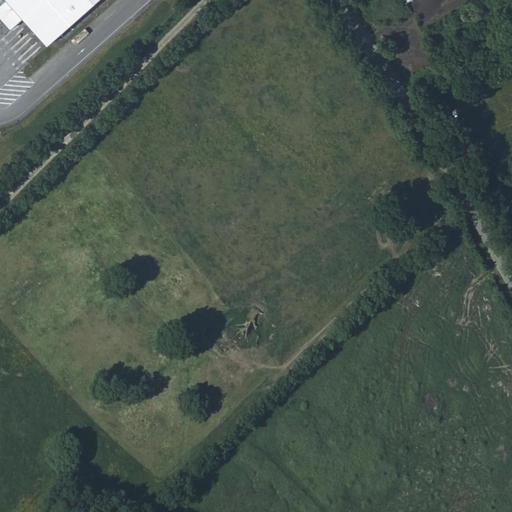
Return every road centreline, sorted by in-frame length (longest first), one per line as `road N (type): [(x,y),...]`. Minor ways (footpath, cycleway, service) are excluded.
road 1 (unclassified): [(511,263),(397,73),(329,0)]
road 2 (track): [(205,0),(0,208)]
